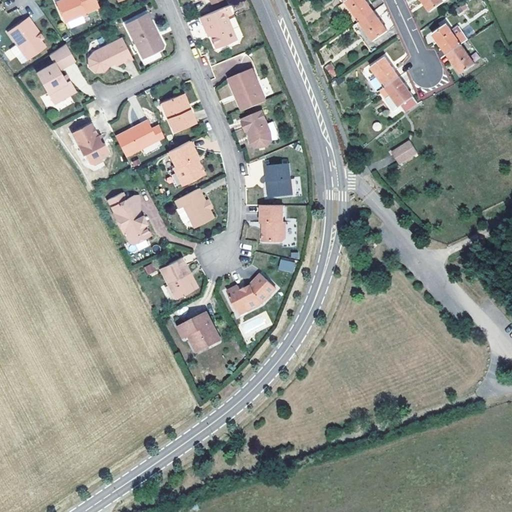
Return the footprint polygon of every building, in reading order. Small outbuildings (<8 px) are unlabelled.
[(104,8),(100,0),(70,0),(61,4),(69,23),(104,8)] [(346,0),(345,1),(359,21),(374,11),(365,0),(346,0)] [(421,0),(430,12),(444,2),(446,0),(421,0)] [(455,8),(458,14),(467,9),(465,4),(455,8)] [(234,14),(231,7),(203,18),(209,33),(212,32),(215,38),(220,50),(239,41),(228,17),(234,14)] [(387,30),(374,11),(359,21),(373,41),(387,30)] [(148,59),(168,49),(168,47),(164,39),(161,39),(158,33),(160,32),(151,14),(130,25),(148,59)] [(47,36),(34,19),(31,22),(44,38),(47,36)] [(53,48),(48,41),(50,40),(47,36),(44,38),(31,22),(15,35),(36,62),(53,48)] [(433,33),(446,53),(461,44),(468,39),(459,26),(452,31),(447,24),(433,33)] [(130,65),(138,60),(127,39),(100,53),(94,59),(95,69),(99,74),(107,73),(110,72),(112,68),(111,65),(118,61),(119,65),(121,67),(129,63),(130,65)] [(474,64),(461,44),(446,53),(460,74),(474,64)] [(83,92),(76,81),(73,83),(69,78),(65,72),(80,62),(69,46),(53,57),(58,65),(43,76),(63,106),(83,92)] [(385,86),(399,77),(385,57),(371,66),(377,75),(385,86)] [(331,63),(325,66),(330,77),(336,75),(331,63)] [(266,103),(253,71),(229,81),(237,99),(243,113),(249,110),(266,103)] [(385,86),(377,75),(372,78),(380,90),(385,86)] [(385,86),(380,90),(385,97),(385,98),(393,110),(401,104),(406,111),(418,102),(399,77),(385,86)] [(193,111),(196,110),(189,94),(186,95),(193,111)] [(193,111),(186,95),(168,104),(181,134),(202,123),(196,110),(193,111)] [(262,114),(256,116),(243,121),(248,136),(251,135),(252,139),(250,140),(250,143),(251,145),(251,147),(253,148),(254,149),(255,150),(256,150),(258,150),(268,149),(272,144),(272,136),(269,128),(262,114)] [(132,158),(164,141),(158,129),(154,121),(122,138),(132,158)] [(98,125),(79,135),(90,156),(91,155),(96,164),(101,166),(109,161),(108,159),(114,156),(115,153),(110,144),(108,145),(104,138),(98,125)] [(170,137),(165,126),(158,129),(164,141),(170,137)] [(410,140),(393,151),(400,163),(418,152),(410,140)] [(204,157),(195,141),(176,152),(175,152),(182,168),(181,169),(189,186),(211,175),(206,165),(203,164),(200,159),(202,158),(204,157)] [(275,197),(283,197),(299,195),(296,163),(272,166),(274,181),(276,181),(277,187),(275,188),(275,197)] [(205,189),(181,201),(185,209),(189,206),(196,219),(200,228),(220,218),(215,209),(212,207),(211,204),(212,202),(205,189)] [(133,200),(129,193),(115,201),(122,213),(120,214),(131,234),(132,234),(137,243),(141,244),(158,235),(151,224),(153,223),(151,218),(149,219),(146,213),(146,196),(140,196),(133,200)] [(289,205),(267,205),(267,223),(269,223),(272,223),(271,230),(269,230),(269,242),(289,242),(292,239),(292,223),(289,222),(289,205)] [(185,209),(183,210),(190,223),(196,219),(189,206),(185,209)] [(196,273),(187,258),(166,269),(182,300),(204,289),(199,279),(196,281),(193,275),(196,273)] [(281,258),(278,269),(293,273),(296,263),(281,258)] [(152,263),(144,267),(148,275),(156,271),(152,263)] [(230,291),(240,309),(248,305),(251,309),(265,301),(278,286),(262,273),(252,284),(243,289),(240,285),(230,291)] [(243,313),(251,309),(248,305),(240,309),(243,313)] [(267,312),(238,324),(243,337),(272,325),(267,312)] [(218,323),(213,313),(206,317),(205,315),(197,319),(198,321),(184,328),(190,338),(194,336),(198,334),(206,351),(224,341),(220,333),(222,332),(215,325),(218,323)] [(203,353),(206,351),(198,334),(194,336),(203,353)]
